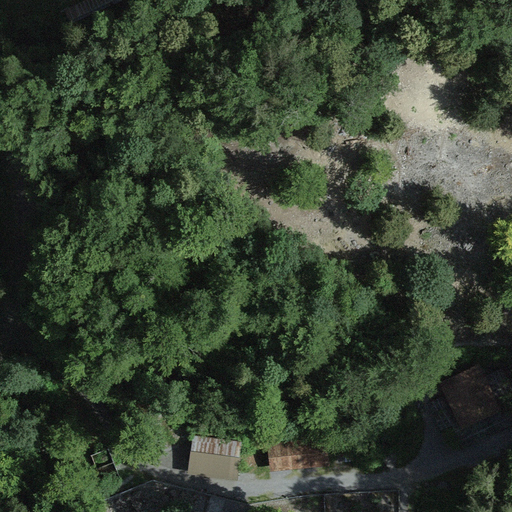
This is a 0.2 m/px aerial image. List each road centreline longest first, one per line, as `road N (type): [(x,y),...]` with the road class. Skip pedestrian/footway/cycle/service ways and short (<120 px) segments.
road 1 (track): [(511,436),(410,477),(297,489),(152,472)]
road 2 (track): [(152,472),(12,309)]
